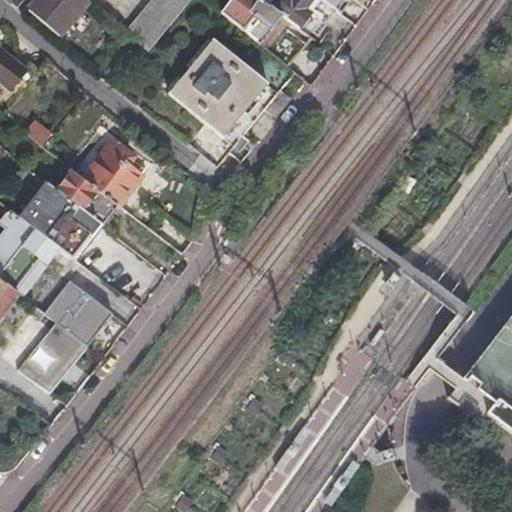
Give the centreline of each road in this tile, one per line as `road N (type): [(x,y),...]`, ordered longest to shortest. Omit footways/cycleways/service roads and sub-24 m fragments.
road 1 (residential): [(0,511),(210,246),(314,97),(352,71),(404,0)]
road 2 (residential): [(182,157),(0,5)]
